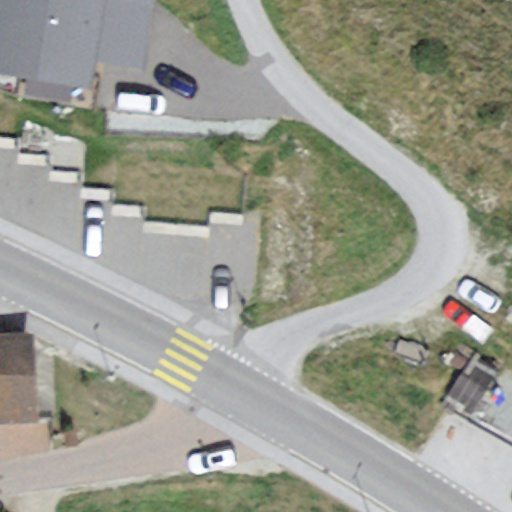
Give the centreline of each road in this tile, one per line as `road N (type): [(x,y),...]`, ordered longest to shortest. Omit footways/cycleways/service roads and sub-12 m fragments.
road 1 (residential): [(243,395),(291,333),(408,290),(425,272),(439,226),(431,197),(417,183),(301,92),(244,0)]
road 2 (secondary): [(0,268),(243,395)]
road 3 (residential): [(243,395),(217,426),(179,444),(0,478)]
road 4 (secondary): [(243,395),(438,511)]
